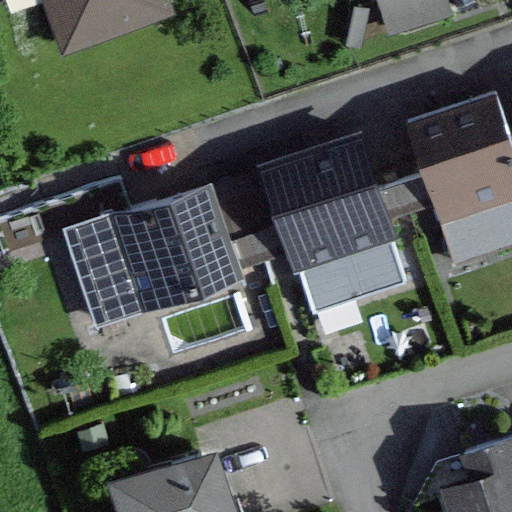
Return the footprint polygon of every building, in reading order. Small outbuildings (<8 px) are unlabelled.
[(174,0),(67,0),(83,45),(179,12),(174,0)] [(384,0),(390,18),(451,0),(384,0)] [(511,149),(494,96),(411,125),(457,260),(511,241),(511,149)] [(270,167),(372,134),(363,108),(262,142),(270,167)] [(358,143),(268,172),(314,309),(404,279),(358,143)] [(70,232),(98,323),(239,278),(211,188),(70,232)] [(511,511),(511,439),(468,454),(477,481),(447,491),(454,511),(511,511)] [(235,511),(217,451),(117,481),(126,511),(235,511)]
